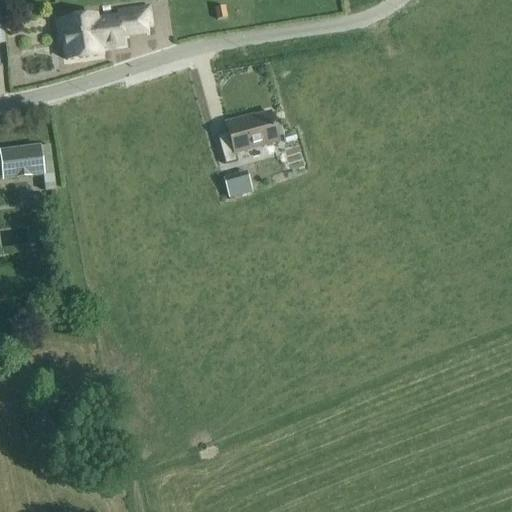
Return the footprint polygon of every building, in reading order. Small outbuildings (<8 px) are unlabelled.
[(227,18),(225,6),(215,8),(217,20),(227,18)] [(95,15),(58,20),(60,42),(64,41),(67,61),(101,56),(100,48),(124,45),(122,36),(146,33),(145,25),(150,24),(148,8),(118,12),(119,21),(97,25),(95,15)] [(229,133),(217,136),(225,165),(237,161),(235,154),(278,142),(270,113),(243,120),(242,119),(226,123),(229,133)] [(0,152),(3,172),(3,175),(16,173),(17,178),(30,176),(29,171),(42,169),(46,193),(55,191),(49,146),(39,147),(0,152)] [(241,176),(228,180),(233,197),(246,193),(241,176)] [(51,306),(53,320),(74,317),(72,303),(51,306)]
